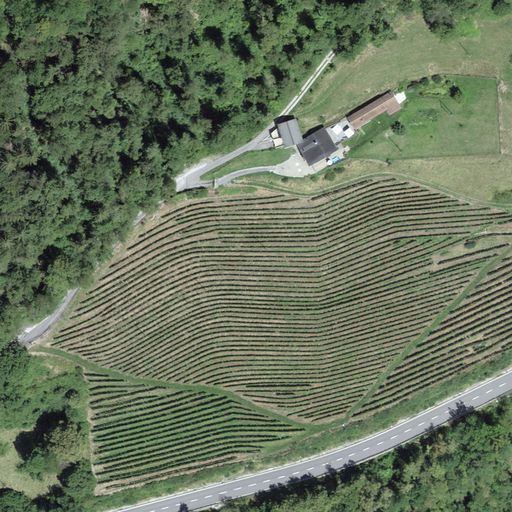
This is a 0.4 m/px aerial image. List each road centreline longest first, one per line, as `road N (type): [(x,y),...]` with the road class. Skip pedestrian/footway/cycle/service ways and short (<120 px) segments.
road 1 (primary): [(511,380),(362,450),(149,511)]
road 2 (track): [(511,210),(396,177),(307,195),(221,180)]
road 3 (track): [(270,128),(325,61),(360,0)]
road 4 (track): [(336,155),(303,171),(189,179)]
